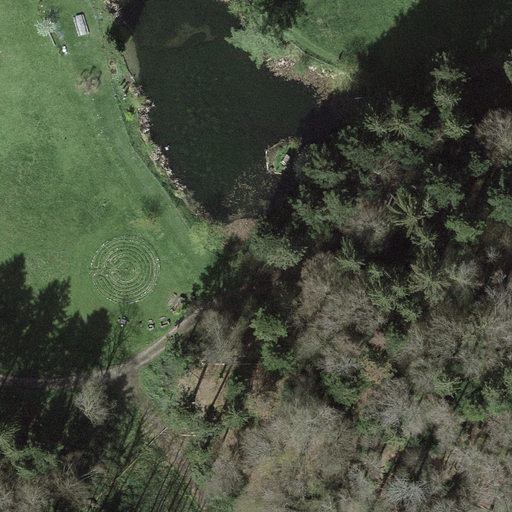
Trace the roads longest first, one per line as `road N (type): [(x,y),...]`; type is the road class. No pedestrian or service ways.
road 1 (track): [(248,290),(450,152),(511,134)]
road 2 (track): [(208,511),(126,364)]
road 3 (track): [(126,364),(248,290)]
road 4 (track): [(0,375),(63,377),(126,364)]
